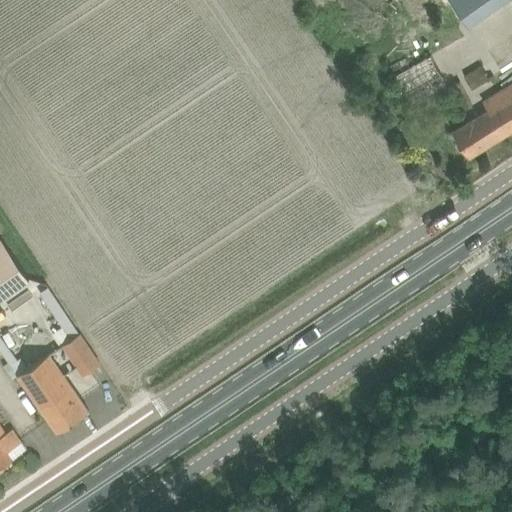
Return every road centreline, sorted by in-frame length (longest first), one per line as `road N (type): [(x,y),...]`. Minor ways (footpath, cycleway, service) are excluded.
road 1 (unclassified): [(511,169),(6,511)]
road 2 (primary): [(59,511),(511,207)]
road 3 (unclassified): [(133,511),(511,253)]
